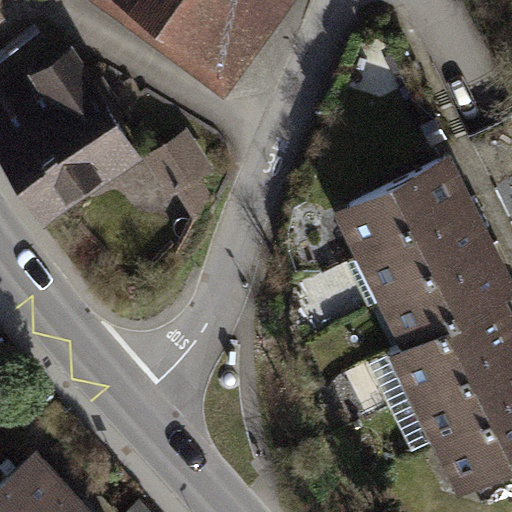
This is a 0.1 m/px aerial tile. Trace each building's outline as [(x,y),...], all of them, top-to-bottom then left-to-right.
[(141,0),(219,57),(260,0),(141,0)] [(0,93),(0,141),(44,208),(135,148),(69,48),(0,93)] [(422,124),(431,142),(444,135),(435,117),(422,124)] [(206,167),(185,133),(151,154),(172,187),(206,167)] [(347,204),(370,248),(467,200),(444,156),(347,204)] [(370,304),(392,293),(489,244),(467,200),(370,248),(348,260),(370,304)] [(489,244),(392,293),(414,338),(498,295),(511,289),(489,244)] [(511,323),(498,295),(414,338),(401,344),(423,388),(511,344),(511,323)] [(511,344),(423,388),(445,432),(511,398),(511,344)] [(511,398),(445,432),(467,477),(511,454),(511,398)] [(0,482),(0,511),(43,511),(65,493),(31,455),(0,482)] [(43,511),(82,511),(65,493),(43,511)]
